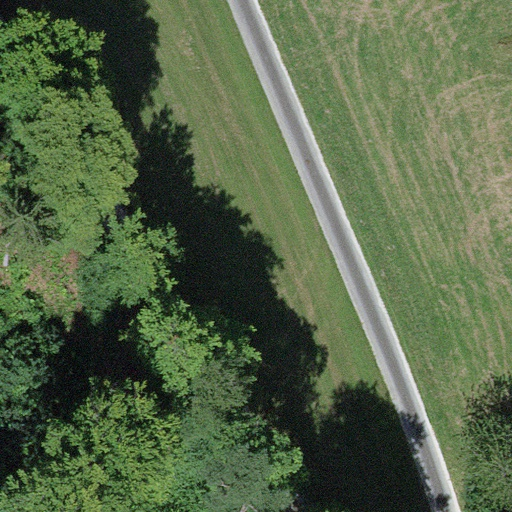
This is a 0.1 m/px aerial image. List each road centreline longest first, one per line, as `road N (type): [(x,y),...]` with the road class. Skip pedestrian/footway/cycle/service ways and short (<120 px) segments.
road 1 (unclassified): [(236,0),(418,440),(440,511)]
road 2 (track): [(241,511),(0,62)]
